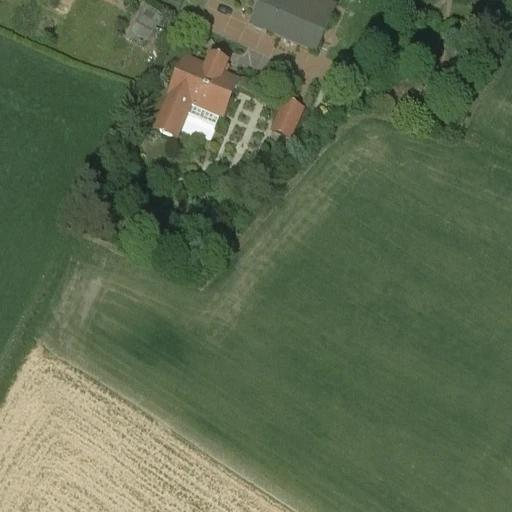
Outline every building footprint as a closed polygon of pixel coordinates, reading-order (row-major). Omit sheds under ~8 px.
[(284,0),(262,0),(252,26),(318,56),(334,21),(284,0)] [(511,0),(481,0),(479,5),(504,16),(511,0)] [(163,19),(146,10),(132,35),(149,44),(163,19)] [(186,64),(156,133),(178,142),(188,118),(216,131),(238,86),(225,81),(229,70),(210,63),(206,72),(186,64)] [(302,113),(285,107),(274,136),(289,142),(302,113)]
